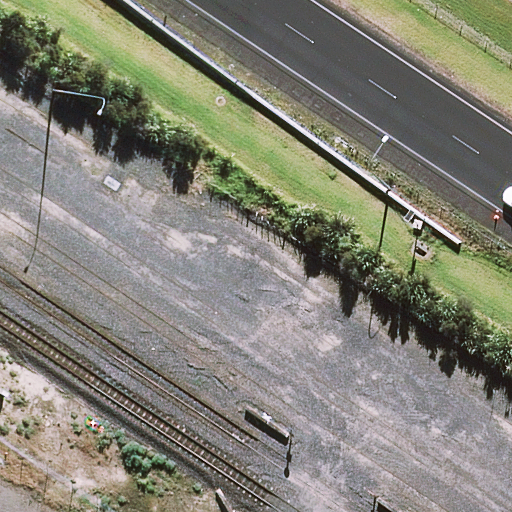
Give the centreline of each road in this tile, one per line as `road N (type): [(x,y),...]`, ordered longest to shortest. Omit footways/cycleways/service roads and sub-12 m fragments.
road 1 (track): [(288,511),(323,461),(330,415),(310,359),(0,147)]
road 2 (motorway): [(511,168),(259,0)]
